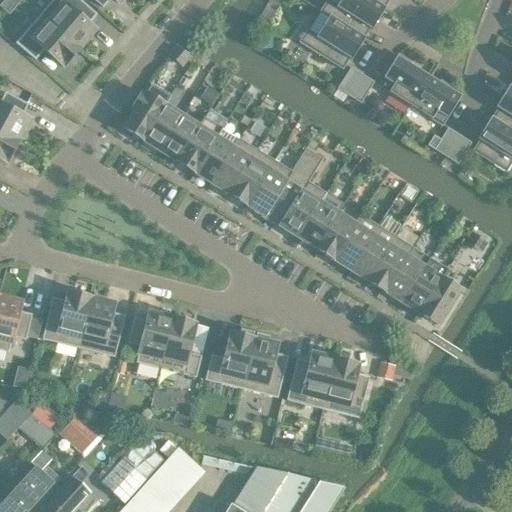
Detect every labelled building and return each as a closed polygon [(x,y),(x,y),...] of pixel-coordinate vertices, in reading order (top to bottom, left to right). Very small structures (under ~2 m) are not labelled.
[(78,0),(52,0),(40,15),(79,49),(94,31),(87,25),(96,15),(78,0)] [(385,9),(370,0),(340,0),(337,6),(327,0),(326,0),(319,12),(364,40),(365,39),(363,38),(369,29),(371,31),(385,9)] [(392,0),(370,0),(385,9),(384,8),(388,0),(390,0),(392,1),(392,0)] [(364,40),(319,12),(318,13),(328,19),(317,36),(307,30),(298,43),(342,71),(349,60),(351,61),(364,40)] [(40,15),(15,43),(34,60),(43,49),(63,67),(79,49),(40,15)] [(177,48),(170,56),(181,65),(188,57),(177,48)] [(406,113),(428,77),(409,65),(410,63),(398,55),(377,87),(409,107),(405,112),(406,113)] [(348,97),(362,76),(350,68),(337,90),(348,97)] [(362,76),(348,97),(360,104),(373,83),(362,76)] [(428,77),(406,113),(407,114),(411,108),(442,127),(461,97),(450,90),(451,88),(440,81),(438,83),(428,77)] [(135,111),(124,129),(142,141),(163,106),(169,96),(151,85),(144,97),(140,95),(131,109),(135,111)] [(218,94),(207,87),(199,98),(211,106),(218,94)] [(490,119),(511,132),(511,89),(508,87),(495,108),(498,110),(492,119),(491,118),(490,119)] [(0,132),(18,142),(30,121),(21,116),(27,105),(5,94),(0,103),(0,132)] [(163,106),(142,141),(143,141),(159,151),(180,117),(163,106)] [(180,117),(159,151),(176,161),(176,162),(204,118),(203,117),(197,128),(180,117)] [(204,118),(176,162),(194,173),(221,129),(204,118)] [(511,163),(511,132),(490,119),(477,140),(479,141),(472,152),(506,173),(511,163)] [(221,129),(194,173),(194,174),(195,173),(211,184),(239,139),(238,139),(232,149),(216,139),(222,129),(221,129)] [(445,158),(459,136),(447,129),(440,140),(433,136),(426,146),(445,158)] [(0,132),(0,160),(6,164),(18,142),(0,132)] [(302,154),(310,142),(296,133),(288,146),(302,154)] [(459,136),(445,158),(457,165),(470,144),(459,136)] [(239,139),(211,184),(228,194),(228,195),(256,150),(239,139)] [(270,207),(264,217),(281,227),(287,218),(308,183),(308,182),(322,160),(305,149),(291,172),(269,207),(270,207)] [(256,150),(228,195),(246,206),(273,161),(256,150)] [(273,161),(246,206),(247,206),(264,217),(270,207),(269,207),(291,172),(273,161)] [(287,218),(281,227),(298,238),(320,204),(326,194),(308,183),(287,218)] [(320,204),(298,238),(315,248),(315,249),(337,215),(320,204)] [(337,215),(315,249),(333,260),(361,216),(360,215),(353,225),(337,215)] [(361,216),(333,260),(333,261),(334,260),(350,270),(378,226),(361,216)] [(378,226),(350,270),(367,281),(367,282),(395,237),(378,226)] [(484,242),(472,235),(467,244),(479,251),(484,242)] [(395,237),(367,282),(385,293),(412,248),(395,237)] [(412,248),(385,293),(386,293),(402,303),(430,259),(429,258),(413,248),(412,248)] [(430,259),(402,303),(419,313),(419,314),(447,270),(430,259)] [(447,270),(419,314),(437,326),(459,291),(442,280),(448,270),(447,270)] [(42,339),(78,348),(91,299),(67,293),(65,302),(52,299),(42,339)] [(0,298),(0,351),(8,353),(11,337),(25,340),(31,315),(18,312),(20,304),(0,298)] [(91,299),(78,348),(114,357),(124,317),(111,314),(113,305),(91,299)] [(136,363),(158,369),(171,319),(148,314),(146,322),(134,319),(127,344),(140,347),(136,363)] [(171,319),(158,369),(195,378),(201,354),(188,350),(195,325),(171,319)] [(205,381),(241,389),(253,340),(252,339),(253,333),(241,330),(239,336),(230,334),(224,359),(211,356),(205,381)] [(253,340),(241,389),(277,398),(287,357),(274,354),(276,346),(267,343),(269,337),(256,334),(255,340),(254,340),(253,340)] [(286,401),(321,410),(334,360),(311,354),(309,363),(297,360),(286,401)] [(334,360),(321,410),(358,419),(368,378),(356,375),(358,366),(334,360)] [(396,372),(410,375),(412,368),(383,360),(379,375),(394,379),(396,372)] [(6,411),(0,417),(0,435),(6,441),(26,419),(12,405),(7,411),(6,411)] [(39,405),(25,422),(31,428),(37,422),(48,431),(63,414),(39,405)] [(77,415),(59,435),(81,455),(99,435),(77,415)] [(175,415),(172,423),(186,427),(188,418),(175,415)] [(350,457),(353,445),(319,434),(316,446),(350,457)] [(125,506),(165,463),(139,440),(100,484),(125,506)] [(177,449),(165,463),(125,506),(119,511),(169,511),(204,474),(177,449)] [(0,511),(27,511),(45,492),(53,484),(35,468),(28,477),(0,507),(0,511)] [(326,511),(341,490),(254,470),(226,511),(326,511)] [(89,494),(81,487),(72,479),(43,511),(75,511),(77,510),(76,509),(89,494)]
